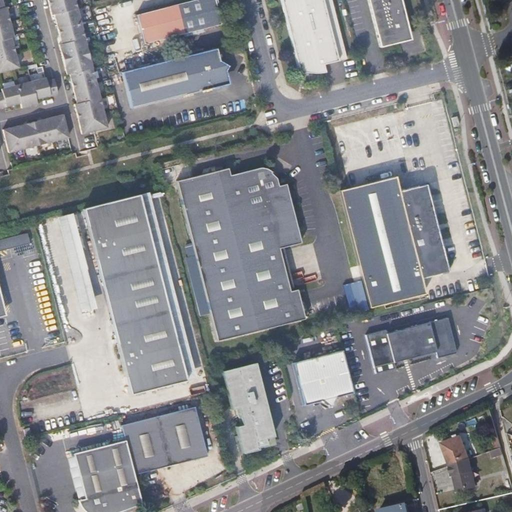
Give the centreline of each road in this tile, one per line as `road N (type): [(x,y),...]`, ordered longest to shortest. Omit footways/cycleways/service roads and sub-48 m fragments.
road 1 (unknown): [(395,407),(366,360),(370,332),(454,305),(470,322),(462,342)]
road 2 (residential): [(469,66),(274,115)]
road 3 (unknown): [(407,82),(465,259)]
road 4 (residential): [(253,505),(409,431)]
road 5 (tertiary): [(469,66),(511,227)]
road 6 (residential): [(0,389),(29,511)]
